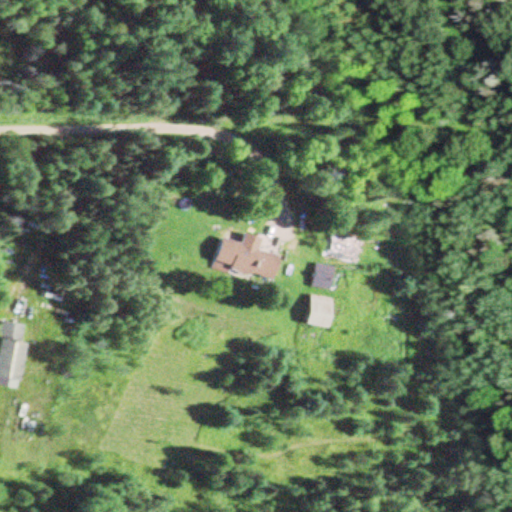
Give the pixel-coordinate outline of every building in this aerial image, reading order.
[(318,250),(352,258),(357,237),(323,229),(318,250)] [(207,263),(265,279),(272,255),(251,249),(255,236),(238,232),(235,241),(215,236),(207,263)] [(305,286),(325,289),(329,265),(309,262),(305,286)] [(321,327),(326,297),(304,293),(299,324),(321,327)] [(18,323),(0,321),(0,378),(13,379),(18,323)]
